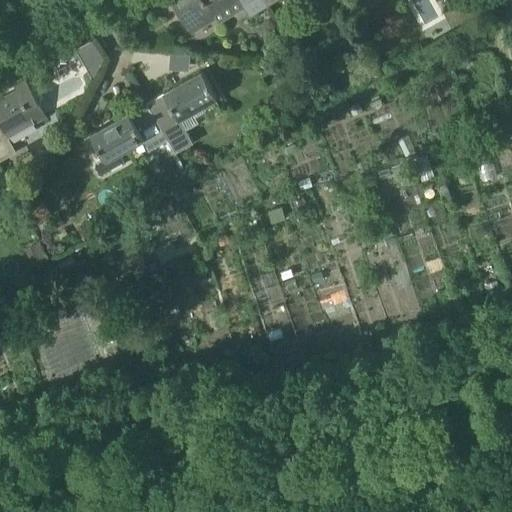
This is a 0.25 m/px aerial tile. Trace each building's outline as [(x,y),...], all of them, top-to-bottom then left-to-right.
[(239,0),(250,16),(269,4),(266,0),(188,0),(203,24),(216,16),(214,12),(233,0),(239,0)] [(92,39),(76,48),(93,79),(104,57),(92,39)] [(182,69),(183,53),(171,52),(169,68),(182,69)] [(186,129),(180,117),(217,96),(202,70),(164,92),(164,93),(162,94),(167,104),(153,112),(168,139),(186,129)] [(0,160),(17,151),(9,137),(34,122),(34,123),(47,116),(25,79),(14,85),(16,89),(0,98),(0,160)] [(104,157),(95,162),(94,166),(99,175),(102,175),(124,163),(125,160),(120,151),(143,138),(149,150),(168,139),(153,112),(147,101),(90,133),(104,157)] [(37,222),(47,216),(51,213),(42,198),(27,207),(36,222),(37,222)]
